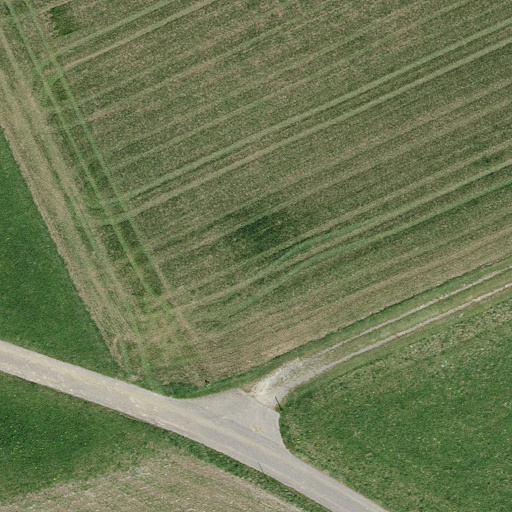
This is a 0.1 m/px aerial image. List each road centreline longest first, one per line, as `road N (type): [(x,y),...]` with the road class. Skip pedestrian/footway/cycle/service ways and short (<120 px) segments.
road 1 (residential): [(339,511),(229,444),(0,362)]
road 2 (track): [(201,434),(279,382),(511,275)]
